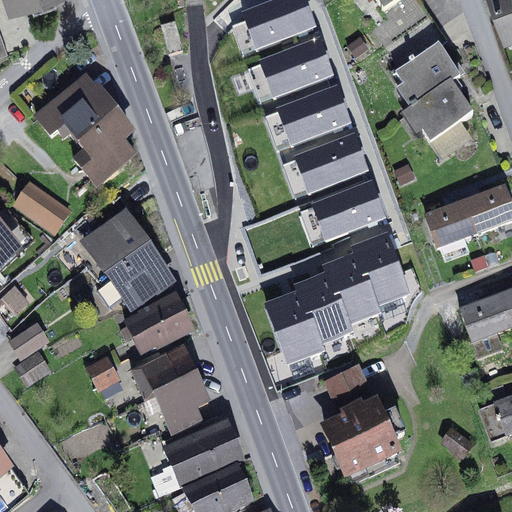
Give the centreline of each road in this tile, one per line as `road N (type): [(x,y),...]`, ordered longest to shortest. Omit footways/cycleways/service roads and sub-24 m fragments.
road 1 (secondary): [(105,0),(203,264)]
road 2 (residential): [(193,0),(225,184),(222,218),(203,264)]
road 3 (secondary): [(203,264),(293,511)]
road 4 (residential): [(0,396),(85,511)]
road 5 (residential): [(104,0),(0,91)]
road 6 (residential): [(511,115),(470,0)]
